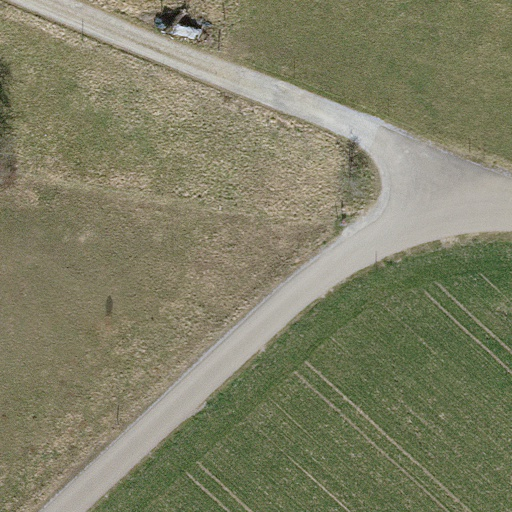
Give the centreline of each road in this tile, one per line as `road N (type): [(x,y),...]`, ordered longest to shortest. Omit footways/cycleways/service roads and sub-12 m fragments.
road 1 (track): [(66,511),(440,164)]
road 2 (track): [(46,0),(440,164)]
